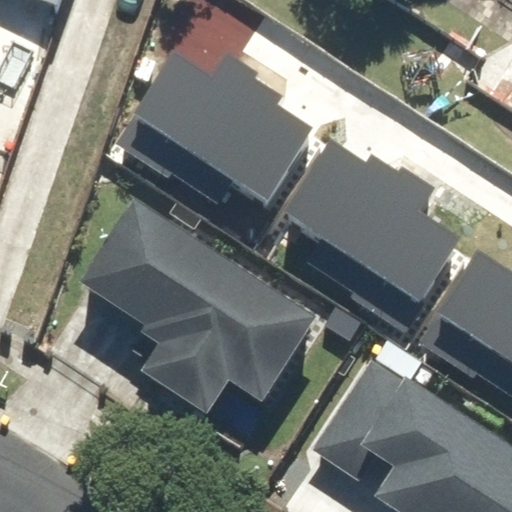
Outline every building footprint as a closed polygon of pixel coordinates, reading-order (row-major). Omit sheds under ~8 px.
[(0,0),(0,3),(53,23),(60,0),(0,0)] [(181,65),(125,146),(244,228),(315,127),(282,104),(289,94),(233,55),(211,86),(181,65)] [(338,146),(291,212),(325,236),(309,259),(403,325),(461,244),(420,215),(436,192),(379,152),(368,167),(338,146)] [(334,325),(153,208),(99,290),(164,331),(159,339),(177,351),(159,379),(226,422),(249,386),(281,407),(334,325)] [(511,274),(484,255),(426,339),(511,398),(511,274)] [(511,511),(511,448),(382,365),(322,458),(406,511),(511,511)]
